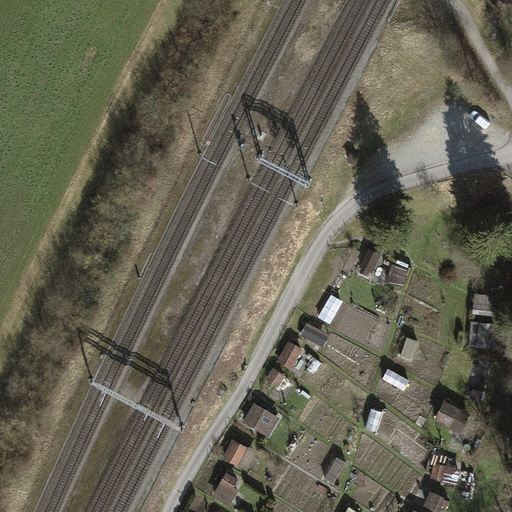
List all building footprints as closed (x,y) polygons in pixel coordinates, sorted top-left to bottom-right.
[(381,259),(367,252),(357,271),(372,278),(381,259)] [(409,269),(397,264),(391,280),(403,284),(409,269)] [(506,297),(475,296),(475,315),(506,317),(506,297)] [(305,324),(297,338),(316,348),(324,334),(305,324)] [(500,328),(490,327),(489,330),(475,329),(474,345),(498,348),(500,328)] [(309,352),(292,341),(279,362),(296,372),(309,352)] [(267,381),(282,389),(289,377),(275,368),(267,381)] [(397,372),(388,369),(379,397),(388,400),(397,372)] [(367,394),(357,388),(341,411),(351,418),(367,394)] [(271,412),(256,404),(246,423),(261,430),(271,412)] [(438,409),(432,427),(463,438),(470,420),(438,409)] [(382,420),(374,414),(366,424),(374,431),(382,420)] [(244,473),(259,451),(238,436),(223,458),(244,473)] [(460,458),(440,455),(436,479),(456,483),(460,458)] [(348,462),(339,456),(333,465),(343,471),(348,462)] [(419,475),(399,461),(392,471),(413,485),(419,475)] [(244,483),(226,474),(215,495),(233,504),(244,483)] [(438,511),(445,500),(431,493),(423,508),(429,511),(438,511)]
